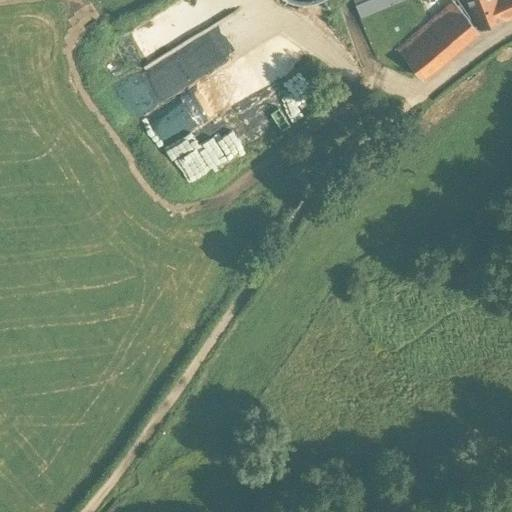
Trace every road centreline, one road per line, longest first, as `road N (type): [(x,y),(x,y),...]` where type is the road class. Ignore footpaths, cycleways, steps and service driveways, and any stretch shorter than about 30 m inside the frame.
road 1 (track): [(71,0),(82,14),(68,43),(75,83),(143,185),(172,212),(222,200),(360,92),(392,86),(425,95)]
road 2 (track): [(87,511),(280,244),(330,181),(387,129)]
road 3 (unclassified): [(387,129),(511,27)]
